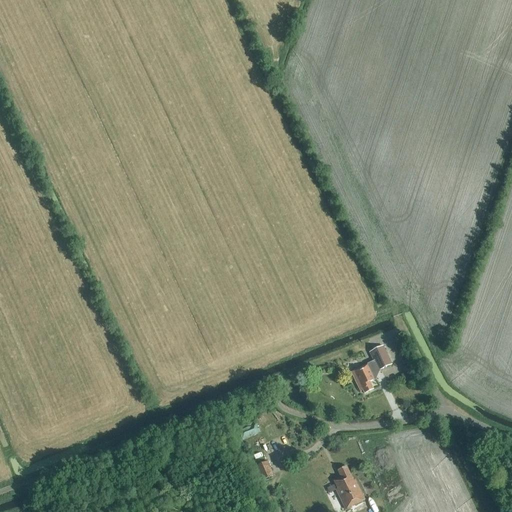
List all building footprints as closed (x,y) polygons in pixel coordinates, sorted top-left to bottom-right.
[(391,364),(383,346),(369,352),(378,370),(391,364)] [(375,379),(368,364),(351,372),(360,391),(363,390),(365,393),(373,389),(369,381),(375,379)] [(257,423),(240,429),(244,439),(261,433),(257,423)] [(262,480),(271,476),(265,462),(256,467),(262,480)] [(335,491),(344,510),(363,501),(354,481),(353,482),(345,467),(337,471),(340,478),(333,482),(337,490),(335,491)]
